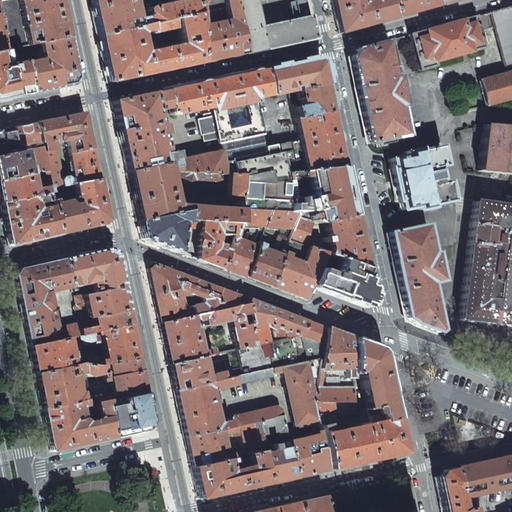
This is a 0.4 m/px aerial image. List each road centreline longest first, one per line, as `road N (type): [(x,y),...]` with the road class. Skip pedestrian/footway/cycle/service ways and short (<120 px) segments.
road 1 (residential): [(391,337),(330,45)]
road 2 (residential): [(391,337),(120,241)]
road 3 (residential): [(87,95),(330,45)]
road 4 (residential): [(203,511),(416,462)]
road 5 (residential): [(120,241),(164,441)]
road 6 (residential): [(330,45),(494,0)]
road 7 (residential): [(87,95),(120,241)]
road 8 (residential): [(164,441),(26,470)]
road 9 (residential): [(416,462),(391,337)]
road 10 (residential): [(511,380),(391,337)]
road 11 (residential): [(26,470),(0,346)]
road 12 (residential): [(120,241),(0,259)]
